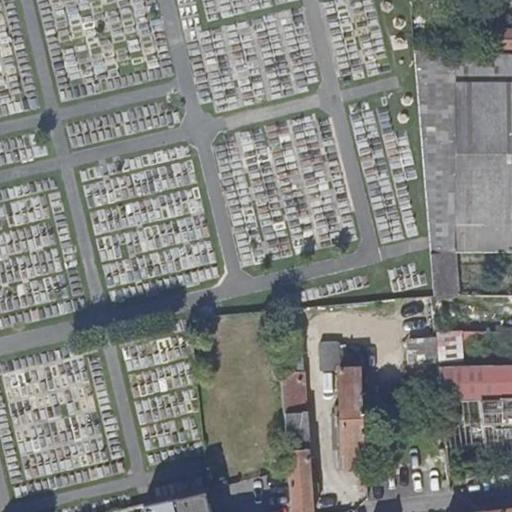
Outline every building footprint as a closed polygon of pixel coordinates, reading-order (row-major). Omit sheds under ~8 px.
[(511,31),(490,31),(489,50),(511,50),(511,31)] [(511,55),(413,51),(429,255),(511,254),(511,224),(454,224),(456,82),(511,82),(511,55)] [(511,82),(456,82),(454,224),(511,224),(511,82)] [(313,511),(298,331),(278,333),(288,469),(291,511),(313,511)] [(451,334),(435,334),(436,339),(438,370),(454,369),(451,334)] [(438,370),(436,339),(408,341),(413,394),(423,393),(440,391),(438,370)] [(318,346),(320,371),(338,370),(336,344),(318,346)] [(440,391),(441,404),(487,402),(488,368),(454,369),(438,370),(440,391)] [(338,370),(340,405),(335,406),(340,470),(367,468),(366,453),(361,417),(359,369),(338,370)] [(382,396),(384,423),(409,421),(406,394),(382,396)] [(442,414),(447,477),(511,469),(511,454),(486,458),(483,426),(511,426),(511,425),(511,401),(487,402),(441,404),(442,414)] [(483,426),(486,458),(511,454),(511,426),(483,426)] [(207,511),(202,490),(141,505),(142,511),(207,511)]
